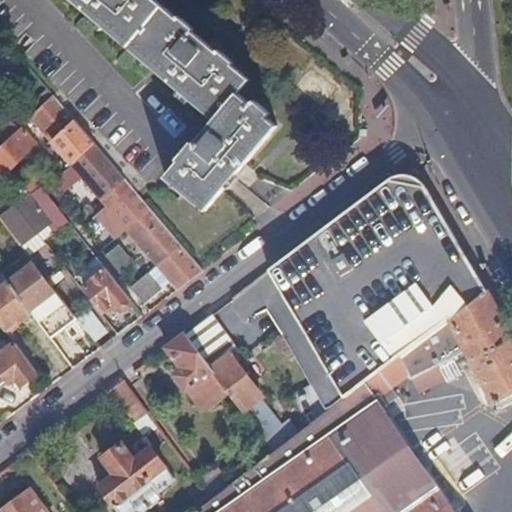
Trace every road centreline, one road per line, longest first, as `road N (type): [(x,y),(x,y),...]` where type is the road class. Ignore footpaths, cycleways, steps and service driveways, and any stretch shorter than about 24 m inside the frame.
road 1 (residential): [(444,119),(0,455)]
road 2 (primary): [(314,0),(444,119)]
road 3 (primary): [(444,119),(511,251)]
road 4 (primary): [(480,95),(374,3)]
